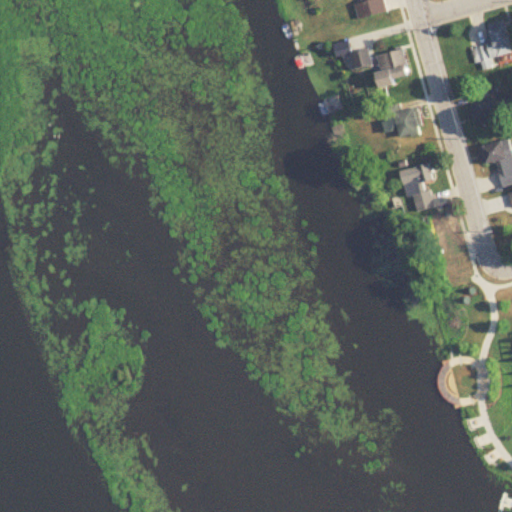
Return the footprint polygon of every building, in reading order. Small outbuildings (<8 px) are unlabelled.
[(390,14),(386,0),(363,0),(364,3),(357,5),(361,21),(390,14)] [(488,32),(494,57),(511,53),(511,43),(508,27),(488,32)] [(491,60),(486,46),(473,50),(478,65),(491,60)] [(376,66),(371,49),(354,54),(359,71),(376,66)] [(385,89),(400,85),(399,80),(412,77),(406,50),(377,56),(385,89)] [(511,117),(511,95),(473,103),(477,124),(511,117)] [(383,109),(390,133),(401,130),(403,140),(425,134),(418,108),(403,112),(401,104),(383,109)] [(511,186),(511,142),(511,140),(484,146),(489,166),(499,163),(505,188),(511,186)] [(409,197),(416,195),(420,212),(435,209),(430,183),(435,182),(432,165),(403,171),(409,197)]
